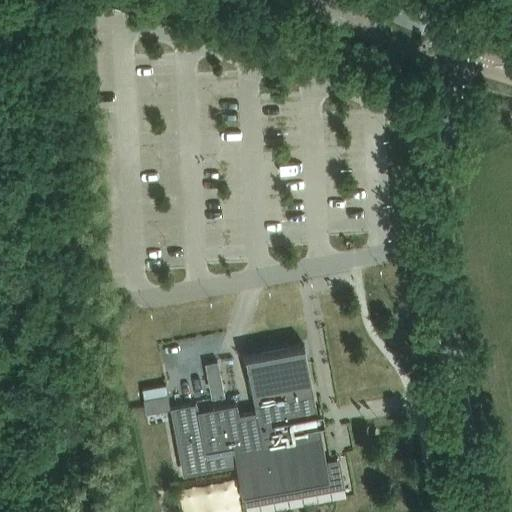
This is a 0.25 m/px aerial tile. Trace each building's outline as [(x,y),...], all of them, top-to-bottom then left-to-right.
[(241,491),(328,475),(304,344),(245,355),(255,409),(238,413),(236,402),(212,406),(214,421),(222,420),(225,436),(231,435),(233,445),(241,491)] [(242,375),(226,381),(232,397),(247,392),(242,375)] [(214,421),(212,406),(193,410),(191,403),(170,406),(181,467),(208,462),(205,450),(233,445),(231,435),(225,436),(222,420),(214,421)] [(233,469),(193,473),(195,493),(235,489),(233,469)] [(320,494),(347,488),(344,476),(318,483),(320,494)]
